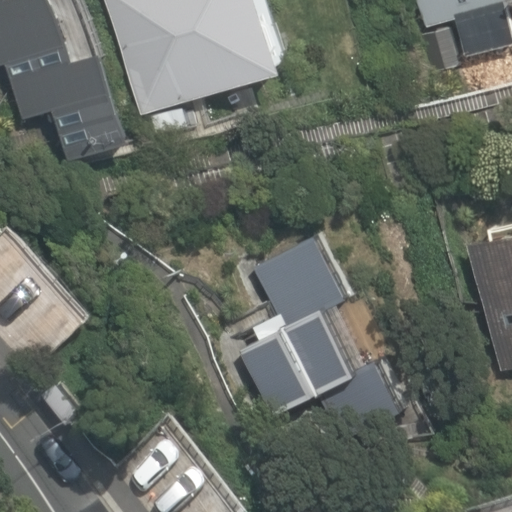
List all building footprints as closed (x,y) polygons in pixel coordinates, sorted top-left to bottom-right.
[(91,78),(70,9),(67,0),(0,0),(0,77),(16,73),(34,130),(72,118),(89,170),(145,152),(118,69),(91,78)] [(113,0),(147,110),(295,64),(275,0),(113,0)] [(462,14),(472,53),(511,42),(511,0),(424,0),(431,22),(462,14)] [(511,228),(478,237),(508,365),(511,363),(511,228)] [(43,394),(66,423),(86,408),(63,379),(43,394)]
